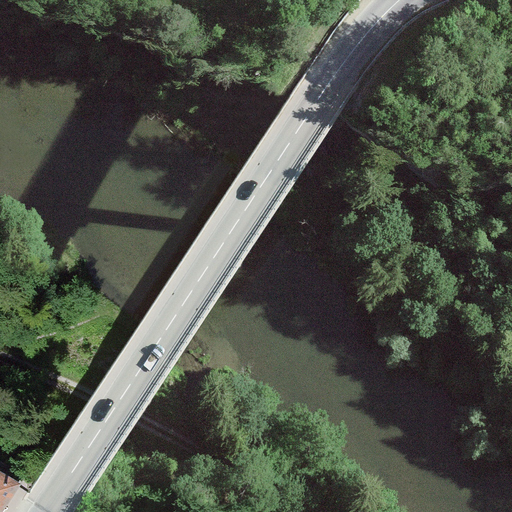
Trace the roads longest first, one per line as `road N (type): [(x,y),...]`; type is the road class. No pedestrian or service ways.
road 1 (tertiary): [(398,0),(355,44),(45,511)]
road 2 (track): [(0,353),(148,420),(297,511)]
